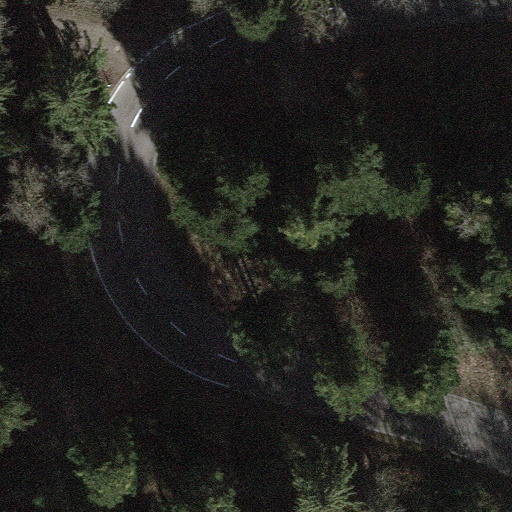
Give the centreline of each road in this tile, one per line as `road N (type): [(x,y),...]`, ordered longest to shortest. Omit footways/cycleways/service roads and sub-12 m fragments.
road 1 (tertiary): [(511,449),(396,406),(233,365),(150,307),(119,216),(137,129),(183,73),(251,40),(413,0)]
road 2 (track): [(183,73),(47,27),(0,24)]
